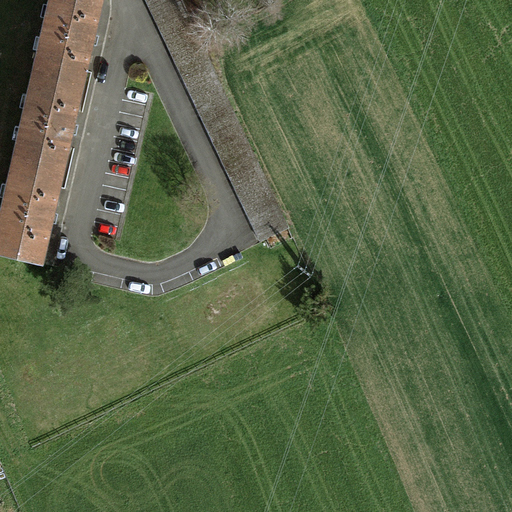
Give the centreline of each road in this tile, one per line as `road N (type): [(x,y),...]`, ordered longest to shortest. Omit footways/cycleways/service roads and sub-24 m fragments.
road 1 (unknown): [(134,4),(215,168),(224,193),(219,231),(162,271),(134,276),(69,254),(64,232),(84,176)]
road 2 (unknown): [(134,4),(84,176)]
